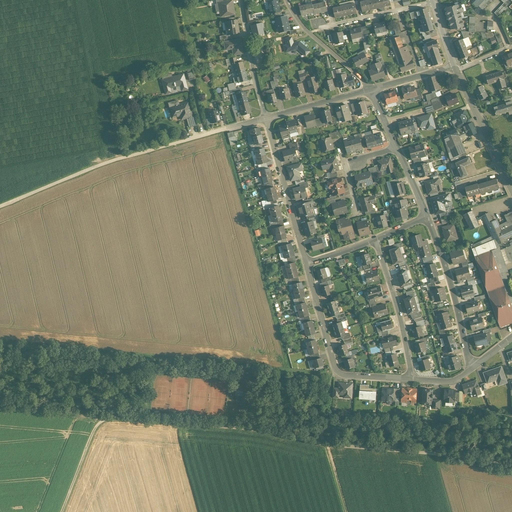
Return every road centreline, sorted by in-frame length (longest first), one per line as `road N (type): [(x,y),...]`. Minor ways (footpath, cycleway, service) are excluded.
road 1 (track): [(335,374),(0,341)]
road 2 (track): [(325,443),(107,416),(98,420),(62,511)]
road 3 (track): [(225,126),(123,155),(0,208)]
road 4 (residential): [(309,265),(335,373),(412,379)]
road 5 (unclassified): [(511,464),(325,443)]
road 6 (residential): [(425,216),(471,368)]
road 7 (residential): [(266,119),(309,265)]
road 8 (residential): [(375,239),(412,379)]
road 9 (secondary): [(456,71),(511,188)]
road 10 (residential): [(286,0),(371,90)]
road 11 (residential): [(240,0),(266,119)]
